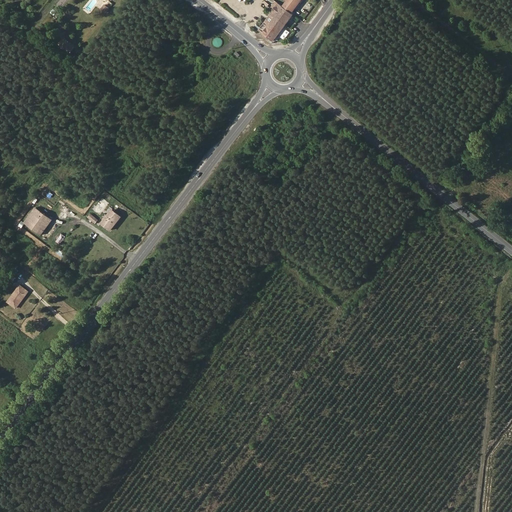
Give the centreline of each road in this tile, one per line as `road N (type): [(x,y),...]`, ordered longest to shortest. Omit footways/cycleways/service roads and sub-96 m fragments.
road 1 (primary): [(254,107),(0,444)]
road 2 (secondary): [(332,104),(511,251)]
road 3 (track): [(415,0),(511,74)]
